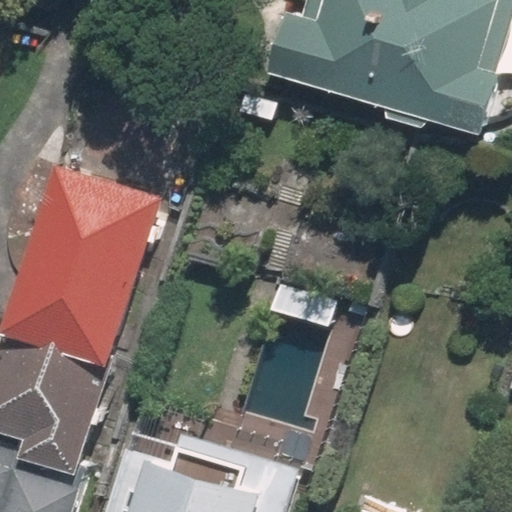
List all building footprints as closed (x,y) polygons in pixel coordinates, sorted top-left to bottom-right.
[(511,0),(323,0),(321,9),(310,5),(292,66),(404,99),(410,113),(437,121),(450,112),(503,128),(511,99),(511,0)] [(0,103),(18,42),(0,37),(0,103)] [(0,386),(0,418),(45,431),(40,451),(95,466),(101,447),(106,430),(127,355),(131,357),(178,190),(68,159),(22,320),(19,319),(0,386)] [(190,448),(151,436),(127,511),(306,511),(322,464),(197,425),(190,448)] [(0,511),(90,511),(100,482),(0,450),(0,511)]
